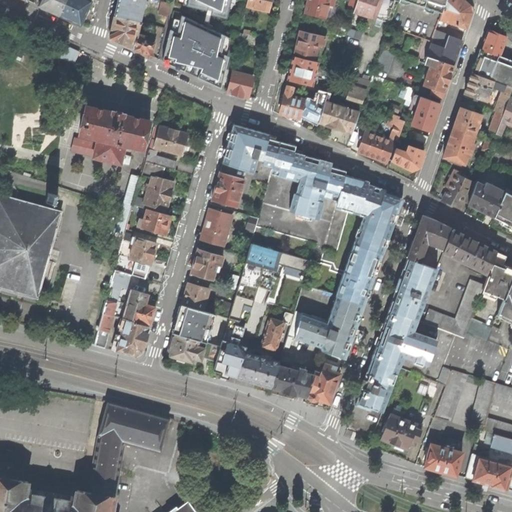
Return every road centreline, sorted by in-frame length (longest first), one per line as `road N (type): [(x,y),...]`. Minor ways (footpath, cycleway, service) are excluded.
road 1 (secondary): [(0,364),(216,419),(266,443),(298,473)]
road 2 (residential): [(227,104),(148,370)]
road 3 (residential): [(326,440),(417,198)]
road 4 (residential): [(417,198),(485,0)]
road 5 (secondary): [(326,440),(270,407),(148,370)]
road 6 (residential): [(260,115),(417,198)]
road 7 (secondary): [(148,370),(0,331)]
road 8 (residential): [(96,43),(227,104)]
road 9 (secondary): [(508,511),(370,473)]
